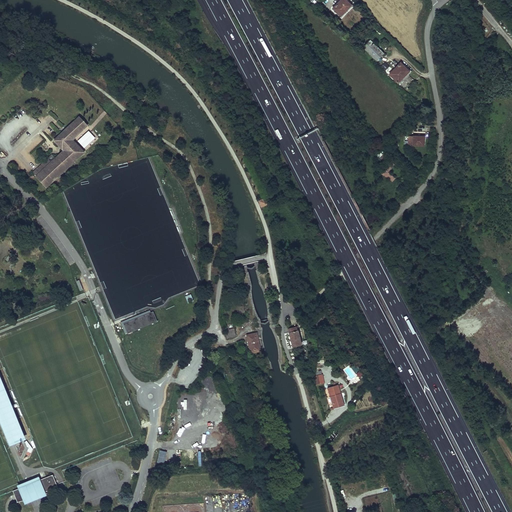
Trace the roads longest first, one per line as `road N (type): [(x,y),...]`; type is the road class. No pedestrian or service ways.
road 1 (motorway): [(213,0),(477,511)]
road 2 (motorway): [(498,511),(235,0)]
road 3 (residential): [(290,360),(270,255),(238,262),(221,276),(215,327),(190,342),(156,390)]
road 4 (residential): [(439,2),(428,52),(441,153),(434,173),(375,239)]
road 5 (track): [(187,163),(99,88),(0,37)]
road 6 (track): [(187,163),(208,218),(215,318)]
